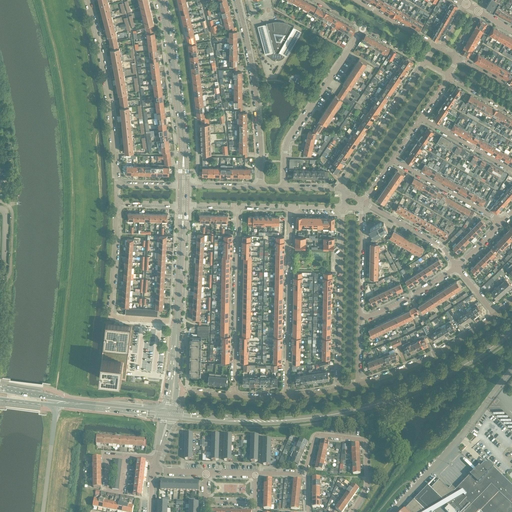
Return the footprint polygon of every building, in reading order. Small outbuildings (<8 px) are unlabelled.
[(486,9),(493,13),(499,3),(498,2),(494,0),(490,0),(486,8),(486,9)] [(140,3),(142,11),(150,9),(149,1),(140,3)] [(308,11),(312,4),(307,1),(303,8),(308,11)] [(380,8),(385,10),(389,3),(385,1),(380,8)] [(389,13),(393,6),(395,3),(395,2),(393,2),(391,5),(389,3),(385,10),(389,13)] [(448,7),(455,11),(458,6),(450,2),(449,4),(450,4),(448,7)] [(100,7),(102,14),(111,12),(109,4),(100,7)] [(308,11),(307,13),(306,15),(311,18),(312,16),(313,14),(317,7),(312,4),(308,11)] [(315,20),(321,9),(317,6),(317,7),(313,14),(315,16),(314,17),(315,18),(314,20),(315,20)] [(389,13),(393,15),(398,8),(393,6),(389,13)] [(448,9),(446,11),(454,16),(454,15),(455,12),(455,11),(448,7),(446,6),(445,8),(448,9)] [(393,15),(398,18),(402,11),(398,8),(393,15)] [(142,11),(144,18),(152,16),(150,9),(142,11)] [(321,19),(326,11),(321,9),(315,20),(316,21),(318,19),(319,17),(321,19)] [(326,11),(321,19),(324,20),(323,22),(325,23),(330,14),(326,11)] [(398,18),(402,20),(406,13),(402,11),(398,18)] [(442,14),(444,16),(451,20),(454,16),(446,11),(446,12),(447,12),(445,14),(443,12),(442,14)] [(102,14),(104,21),(113,19),(111,12),(102,14)] [(402,20),(406,23),(411,15),(406,13),(402,20)] [(406,23),(411,25),(415,18),(413,17),(414,14),(412,13),(411,15),(406,23)] [(330,24),(334,16),(330,14),(325,23),(323,25),(325,26),(327,24),(328,23),(330,24)] [(152,16),(144,18),(145,26),(154,23),(152,16)] [(331,29),(332,30),(339,19),(334,16),(330,24),(332,25),(332,27),(331,29)] [(444,16),(442,20),(449,24),(451,20),(444,16)] [(411,25),(415,28),(419,20),(415,18),(411,25)] [(104,21),(106,29),(114,26),(113,19),(104,21)] [(336,27),(339,29),(343,21),(339,19),(332,30),(333,31),(335,28),(335,29),(336,27)] [(480,19),(477,23),(485,28),(487,24),(480,19)] [(419,20),(415,28),(419,30),(424,23),(419,20)] [(442,20),(439,24),(446,28),(449,24),(442,20)] [(339,29),(343,31),(347,24),(343,21),(339,29)] [(274,58),(275,58),(274,60),(275,60),(276,60),(277,60),(278,60),(279,60),(280,60),(281,59),(282,59),(283,58),(284,57),(284,56),(285,56),(286,56),(288,53),(301,31),(293,27),(294,26),(293,27),(291,26),(289,25),(287,24),(284,23),(282,22),(280,22),(277,22),(275,22),(272,22),(270,23),(267,24),(266,23),(266,24),(258,26),(264,51),(265,50),(266,54),(270,53),(270,54),(270,55),(271,55),(271,56),(272,57),(273,57),(274,58)] [(437,28),(437,29),(444,33),(446,28),(439,24),(437,23),(436,25),(438,27),(437,29),(437,28)] [(476,24),(475,27),(483,32),(485,28),(477,23),(477,24),(476,24)] [(347,24),(343,31),(342,32),(341,35),(342,36),(345,32),(347,33),(351,26),(347,24)] [(108,36),(116,34),(114,26),(106,29),(108,36)] [(475,28),(473,32),(480,36),(483,32),(475,27),(474,27),(475,28)] [(489,35),(493,37),(497,29),(493,27),(489,35)] [(434,33),(441,37),(441,36),(442,36),(443,33),(444,33),(437,29),(435,31),(433,30),(432,32),(434,33)] [(493,37),(497,39),(501,32),(497,29),(493,37)] [(480,36),(473,32),(470,37),(473,39),(474,38),(478,40),(480,36)] [(497,39),(501,41),(505,34),(501,32),(497,39)] [(441,37),(434,33),(432,35),(431,35),(430,37),(438,41),(441,37)] [(116,34),(108,36),(109,42),(113,41),(113,42),(115,41),(115,42),(117,42),(116,34)] [(363,46),(365,44),(369,36),(366,34),(365,36),(364,36),(360,41),(359,43),(363,46)] [(501,41),(505,44),(509,36),(505,34),(501,41)] [(194,35),(187,36),(188,43),(195,41),(195,42),(196,42),(194,35)] [(365,44),(369,46),(373,39),(369,36),(365,44)] [(478,45),(476,43),(478,40),(474,38),(473,39),(470,37),(467,41),(475,45),(477,47),(478,45)] [(369,46),(373,48),(377,41),(373,39),(369,46)] [(109,42),(111,49),(118,48),(117,42),(115,42),(115,41),(113,42),(113,41),(109,42)] [(375,54),(376,53),(381,43),(377,41),(373,48),(375,50),(373,53),(375,54)] [(475,45),(467,41),(465,45),(464,45),(472,50),(474,48),(475,49),(477,47),(475,45)] [(379,52),(381,53),(385,46),(381,43),(376,53),(377,54),(379,52)] [(463,49),(470,54),(472,50),(464,45),(463,48),(463,49)] [(385,46),(381,53),(384,55),(382,58),(383,59),(390,48),(385,46)] [(111,49),(112,57),(121,55),(119,48),(118,48),(111,49)] [(383,63),(385,64),(389,58),(391,60),(396,52),(391,49),(388,55),(385,60),(385,59),(383,63)] [(470,54),(463,49),(460,53),(468,58),(470,54)] [(473,61),(477,63),(482,56),(478,53),(473,61)] [(112,57),(113,64),(122,63),(121,55),(112,57)] [(477,63),(482,66),(486,58),(482,56),(477,63)] [(404,59),(403,61),(410,66),(413,62),(407,58),(406,57),(405,57),(403,59),(404,59)] [(355,65),(362,70),(367,63),(359,58),(355,65)] [(482,66),(486,68),(490,60),(486,58),(482,66)] [(486,68),(490,70),(494,63),(490,60),(486,68)] [(403,61),(400,65),(407,70),(410,66),(403,61)] [(113,64),(115,72),(123,70),(122,63),(113,64)] [(490,70),(494,72),(498,65),(494,63),(490,70)] [(392,66),(397,69),(404,74),(407,70),(400,65),(399,68),(393,64),(392,66)] [(351,71),(358,76),(362,70),(355,65),(351,71)] [(494,72),(498,75),(502,67),(498,65),(494,72)] [(498,75),(502,77),(506,70),(502,67),(498,75)] [(397,69),(395,73),(402,78),(404,74),(397,69)] [(115,72),(116,79),(124,78),(123,70),(115,72)] [(502,77),(506,79),(510,72),(506,70),(502,77)] [(348,76),(355,81),(358,76),(351,71),(348,76)] [(390,76),(392,78),(399,82),(402,78),(395,73),(392,72),(390,76)] [(391,79),(389,82),(396,86),(399,82),(392,78),(390,76),(387,74),(386,76),(391,79)] [(343,83),(344,84),(350,88),(355,81),(348,76),(343,83)] [(116,79),(117,87),(126,85),(124,78),(116,79)] [(384,84),(386,86),(393,90),(396,86),(389,82),(387,80),(384,84)] [(119,94),(126,93),(127,93),(126,85),(117,87),(119,94)] [(386,86),(383,90),(390,95),(393,90),(386,86)] [(456,86),(454,90),(461,94),(462,92),(463,93),(465,91),(462,89),(462,90),(459,88),(456,86)] [(350,88),(348,91),(355,95),(353,98),(356,99),(359,94),(350,88)] [(383,90),(382,92),(377,89),(376,90),(377,91),(381,94),(388,99),(390,95),(383,90)] [(450,93),(457,98),(460,94),(461,95),(461,94),(454,90),(453,91),(452,90),(450,93)] [(380,95),(378,98),(385,103),(388,99),(381,94),(377,91),(376,93),(380,95)] [(126,93),(119,94),(120,100),(123,99),(124,100),(125,100),(125,101),(128,101),(126,93)] [(366,95),(363,93),(357,101),(361,104),(366,95)] [(450,93),(447,97),(454,102),(457,98),(450,93)] [(335,95),(330,102),(338,107),(343,100),(337,96),(335,95)] [(467,106),(468,103),(471,105),(475,97),(471,95),(465,105),(467,106)] [(345,97),(343,100),(352,106),(355,101),(353,99),(351,101),(345,97)] [(370,99),(372,100),(382,107),(385,103),(378,98),(376,100),(371,97),(370,99)] [(451,107),(451,106),(455,108),(457,104),(454,102),(447,97),(444,102),(451,107)] [(472,108),(473,106),(475,107),(479,99),(475,97),(471,105),(470,107),(472,108)] [(475,107),(479,109),(483,102),(479,99),(475,107)] [(382,107),(372,100),(371,102),(374,104),(372,106),(379,111),(382,107)] [(330,102),(327,107),(334,112),(338,107),(330,102)] [(444,102),(441,106),(448,111),(451,107),(444,102)] [(479,109),(478,111),(480,112),(481,110),(483,112),(488,104),(483,102),(479,109)] [(486,113),(485,115),(486,116),(487,114),(492,107),(488,104),(483,112),(486,113)] [(120,107),(121,115),(130,114),(129,106),(128,106),(121,107),(120,107)] [(379,111),(372,106),(369,110),(376,115),(379,111)] [(448,111),(441,106),(438,110),(445,115),(447,113),(452,116),(453,114),(448,111)] [(327,107),(324,112),(331,117),(334,112),(327,107)] [(492,107),(487,114),(486,116),(488,117),(489,115),(492,116),(496,109),(492,107)] [(496,109),(492,116),(494,118),(491,121),(494,122),(494,121),(500,111),(496,109)] [(366,115),(373,120),(376,115),(369,110),(366,115)] [(437,114),(436,115),(443,120),(443,119),(445,115),(438,110),(438,111),(436,113),(437,114)] [(496,122),(497,120),(500,121),(504,114),(500,111),(494,121),(496,122)] [(319,120),(325,124),(326,125),(331,117),(324,112),(319,120)] [(373,120),(366,115),(363,113),(361,117),(362,118),(363,119),(370,124),(373,120)] [(121,115),(122,123),(131,122),(130,114),(121,115)] [(504,114),(500,121),(502,122),(500,127),(501,128),(504,123),(508,116),(504,114)] [(443,120),(436,115),(433,119),(437,121),(440,123),(442,124),(443,123),(442,122),(443,120)] [(504,127),(506,124),(508,126),(511,118),(508,116),(504,123),(502,126),(504,127)] [(360,123),(367,128),(370,124),(363,119),(360,123)] [(455,132),(459,125),(460,123),(462,120),(460,119),(458,123),(458,122),(457,124),(455,123),(451,129),(455,132)] [(319,120),(312,132),(316,133),(319,133),(325,124),(319,120)] [(122,123),(123,130),(131,129),(131,122),(122,123)] [(360,123),(359,125),(355,123),(354,124),(355,125),(365,132),(367,128),(360,123)] [(459,134),(463,128),(464,125),(460,123),(459,125),(455,132),(459,134)] [(201,124),(201,134),(210,134),(210,124),(201,124)] [(463,136),(467,130),(469,126),(470,125),(468,124),(465,129),(463,128),(459,134),(463,136)] [(352,129),(362,136),(365,132),(355,125),(352,129)] [(463,136),(468,139),(471,132),(473,128),(469,126),(467,130),(463,136)] [(428,128),(425,131),(431,136),(432,136),(433,134),(435,134),(436,132),(434,131),(433,131),(431,129),(430,130),(428,128)] [(123,130),(123,138),(132,137),(131,129),(123,130)] [(349,133),(359,140),(362,136),(352,129),(349,133)] [(424,132),(422,135),(429,140),(431,136),(425,131),(424,132)] [(349,133),(348,132),(347,134),(351,136),(350,139),(357,144),(359,140),(349,133)] [(471,132),(468,139),(472,141),(476,133),(474,132),(473,133),(471,132)] [(484,148),(488,142),(489,139),(487,138),(489,134),(487,133),(484,138),(480,146),(484,148)] [(201,134),(201,144),(210,144),(210,134),(201,134)] [(421,135),(419,138),(426,143),(431,146),(432,145),(429,143),(427,142),(429,139),(429,140),(422,135),(421,135)] [(441,146),(442,144),(445,138),(441,135),(437,142),(436,143),(441,146)] [(123,138),(124,145),(133,144),(132,137),(123,138)] [(479,137),(476,143),(480,146),(484,138),(482,137),(482,138),(479,137)] [(426,143),(419,138),(416,143),(423,148),(426,143)] [(346,142),(354,148),(357,144),(350,139),(348,141),(347,140),(346,142)] [(488,142),(484,148),(488,151),(494,141),(492,140),(490,143),(488,142)] [(492,153),(496,146),(498,144),(494,141),(488,151),(492,153)] [(344,147),(351,152),(354,148),(346,142),(344,144),(346,145),(344,147)] [(451,151),(451,150),(454,151),(458,145),(453,142),(449,150),(451,151)] [(416,143),(412,148),(419,153),(422,154),(423,152),(424,150),(422,149),(423,148),(416,143)] [(133,144),(124,145),(125,153),(134,152),(133,144)] [(210,144),(201,144),(202,155),(211,154),(210,144)] [(492,153),(496,155),(501,147),(502,146),(499,145),(498,148),(496,146),(492,153)] [(344,147),(341,151),(348,156),(351,152),(344,147)] [(462,147),(458,153),(457,155),(459,156),(460,154),(462,156),(466,149),(462,147)] [(504,151),(500,158),(505,160),(509,152),(511,148),(510,147),(508,151),(507,151),(506,152),(504,151)] [(410,152),(417,157),(417,156),(419,154),(421,155),(422,154),(419,153),(412,148),(410,152)] [(341,151),(339,155),(346,160),(348,156),(341,151)] [(408,155),(408,156),(414,161),(415,161),(414,160),(417,157),(410,152),(408,155)] [(473,165),(474,163),(478,156),(474,154),(470,160),(469,163),(473,165)] [(323,164),(325,162),(327,159),(325,158),(321,155),(319,158),(320,159),(319,160),(322,164),(323,164)] [(333,155),(332,156),(343,163),(346,160),(339,155),(337,157),(336,156),(336,157),(333,155)] [(335,161),(333,163),(340,168),(343,163),(332,156),(331,157),(334,159),(333,160),(335,161)] [(414,161),(408,156),(405,160),(408,163),(408,162),(412,165),(412,164),(413,165),(414,164),(413,163),(414,161)] [(486,161),(482,159),(478,165),(477,167),(481,170),(482,169),(486,161)] [(421,170),(425,172),(429,166),(431,162),(430,161),(427,165),(425,163),(421,170)] [(483,170),(484,168),(486,170),(490,163),(486,161),(482,169),(483,170)] [(425,172),(429,175),(433,168),(435,164),(431,162),(429,166),(425,172)] [(340,168),(333,163),(330,168),(336,173),(340,168)] [(489,175),(490,173),(491,172),(494,166),(490,163),(486,170),(485,172),(489,175)] [(429,175),(434,177),(437,170),(439,166),(435,164),(433,168),(429,175)] [(441,173),(439,172),(442,168),(439,166),(437,170),(434,177),(438,179),(441,173)] [(494,166),(491,172),(490,173),(492,175),(493,173),(495,175),(498,168),(494,166)] [(391,186),(395,188),(404,174),(397,170),(387,184),(387,185),(390,188),(391,186)] [(442,182),(445,175),(447,171),(446,170),(444,174),(441,173),(438,179),(442,182)] [(501,182),(503,179),(507,173),(502,170),(499,177),(498,178),(497,179),(501,182)] [(318,171),(318,179),(324,179),(324,178),(327,178),(328,172),(324,172),(324,171),(318,171)] [(446,184),(450,186),(454,180),(455,177),(451,175),(450,177),(446,184)] [(450,186),(454,189),(458,182),(459,180),(455,177),(454,180),(450,186)] [(417,191),(419,188),(422,182),(418,180),(413,188),(417,191)] [(454,189),(458,191),(462,185),(463,182),(459,180),(458,182),(454,189)] [(417,191),(421,193),(426,184),(422,182),(419,188),(417,191)] [(458,191),(462,193),(467,184),(463,182),(462,185),(458,191)] [(424,191),(427,193),(430,187),(426,184),(421,193),(420,196),(421,196),(424,191)] [(462,193),(466,196),(471,187),(467,184),(462,193)] [(377,199),(384,204),(394,189),(395,188),(391,186),(390,188),(387,185),(377,199)] [(426,199),(428,200),(434,189),(430,187),(427,193),(429,194),(426,199)] [(433,196),(435,197),(438,191),(434,189),(428,200),(430,201),(433,196)] [(434,204),(436,205),(442,194),(438,191),(435,197),(437,199),(434,204)] [(474,200),(478,194),(480,192),(480,191),(479,191),(478,192),(477,191),(476,193),(474,192),(470,198),(474,200)] [(504,193),(501,196),(507,202),(510,199),(504,193)] [(439,203),(442,204),(443,202),(447,196),(442,194),(436,205),(438,206),(439,203)] [(444,206),(446,207),(451,198),(447,196),(443,202),(442,204),(444,206)] [(501,196),(498,200),(504,206),(507,202),(501,196)] [(449,205),(451,207),(455,200),(451,198),(446,207),(447,208),(449,205)] [(491,200),(489,204),(491,207),(489,209),(496,213),(498,213),(501,209),(494,203),(492,202),(491,200)] [(498,200),(494,203),(501,209),(504,206),(498,200)] [(458,214),(459,211),(463,205),(459,203),(454,211),(455,212),(456,212),(458,214)] [(395,210),(400,213),(404,206),(402,205),(402,206),(399,204),(395,210)] [(461,218),(462,216),(467,207),(463,205),(459,211),(462,213),(458,219),(460,220),(461,218)] [(400,213),(405,216),(409,210),(406,208),(406,207),(404,206),(400,213)] [(467,207),(462,216),(461,218),(462,219),(463,217),(465,214),(467,216),(471,210),(467,207)] [(405,216),(410,219),(414,212),(412,211),(412,212),(409,210),(405,216)] [(410,219),(415,222),(419,216),(416,214),(416,213),(414,212),(410,219)] [(415,222),(420,225),(424,218),(422,216),(422,217),(419,216),(415,222)] [(420,225),(425,227),(429,221),(426,220),(426,219),(424,218),(420,225)] [(481,219),(477,224),(482,228),(486,224),(481,219)] [(425,227),(430,230),(434,223),(432,222),(432,223),(429,221),(425,227)] [(375,225),(383,239),(385,242),(386,244),(389,237),(387,236),(389,237),(393,230),(390,228),(388,230),(384,223),(382,224),(381,222),(375,225)] [(430,230),(435,233),(439,227),(437,226),(437,225),(434,223),(430,230)] [(477,224),(473,228),(478,232),(482,228),(477,224)] [(370,243),(379,243),(385,242),(383,239),(375,225),(370,229),(371,230),(369,231),(373,238),(370,240),(370,243)] [(435,233),(440,236),(444,229),(442,228),(442,229),(439,227),(435,233)] [(473,228),(469,232),(474,236),(478,232),(473,228)] [(444,229),(440,236),(445,239),(449,233),(446,231),(446,230),(444,229)] [(394,230),(393,230),(389,237),(405,246),(409,239),(394,230)] [(469,232),(465,235),(470,240),(474,236),(469,232)] [(509,242),(511,240),(511,238),(506,233),(503,236),(509,242)] [(465,235),(461,240),(466,244),(470,240),(465,235)] [(500,240),(506,246),(508,247),(509,246),(507,244),(509,242),(503,236),(500,240)] [(424,248),(409,239),(405,246),(420,255),(424,248)] [(461,240),(457,244),(462,248),(466,244),(461,240)] [(500,240),(496,243),(503,249),(506,246),(500,240)] [(370,243),(370,261),(378,261),(379,243),(370,243)] [(503,249),(496,243),(493,247),(499,253),(500,254),(502,252),(501,251),(503,249)] [(462,248),(457,244),(453,248),(458,253),(462,248)] [(493,247),(487,253),(492,258),(495,254),(497,256),(499,253),(493,247)] [(487,253),(483,257),(488,262),(492,258),(487,253)] [(483,257),(479,261),(484,266),(488,262),(483,257)] [(439,259),(434,262),(438,268),(442,265),(439,259)] [(378,261),(370,261),(369,279),(378,279),(378,261)] [(479,261),(475,265),(480,270),(484,266),(479,261)] [(434,262),(429,265),(433,271),(438,268),(434,262)] [(429,265),(424,268),(428,274),(433,271),(429,265)] [(480,270),(475,265),(470,269),(475,274),(480,270)] [(424,268),(419,271),(423,277),(428,274),(424,268)] [(419,271),(415,275),(419,280),(423,277),(419,271)] [(415,275),(410,278),(414,284),(419,280),(415,275)] [(494,280),(492,277),(484,284),(486,287),(494,280)] [(414,284),(410,278),(405,281),(409,287),(414,284)] [(504,281),(501,283),(507,290),(511,286),(505,278),(503,280),(504,281)] [(456,281),(444,289),(448,296),(461,288),(456,281)] [(400,283),(395,286),(398,292),(403,290),(400,283)] [(501,283),(497,287),(503,294),(507,290),(501,283)] [(395,286),(390,288),(393,295),(398,292),(395,286)] [(497,287),(496,286),(494,289),(495,290),(491,292),(497,299),(503,294),(497,287)] [(390,288),(385,291),(387,297),(393,295),(390,288)] [(444,289),(431,297),(436,304),(448,296),(444,289)] [(385,291),(379,293),(382,300),(387,297),(385,291)] [(379,293),(374,296),(377,302),(382,300),(379,293)] [(377,302),(374,296),(369,298),(370,301),(369,302),(370,304),(372,304),(372,305),(377,302)] [(436,304),(431,297),(418,306),(423,313),(436,304)] [(472,308),(472,309),(477,315),(482,312),(477,305),(476,303),(471,306),(472,308)] [(416,307),(409,310),(412,317),(419,314),(416,307)] [(472,309),(467,312),(472,318),(477,315),(472,309)] [(409,310),(396,316),(399,324),(413,318),(412,317),(409,310)] [(467,312),(463,315),(467,322),(472,318),(467,312)] [(467,322),(463,315),(458,319),(462,325),(467,322)] [(396,316),(382,323),(386,331),(399,324),(396,316)] [(445,324),(446,326),(450,333),(455,330),(450,321),(445,324)] [(386,331),(382,323),(368,329),(372,337),(386,331)] [(102,360),(100,378),(121,381),(122,378),(126,379),(126,374),(125,374),(125,372),(126,371),(127,371),(128,363),(129,347),(131,329),(129,329),(129,326),(119,325),(108,324),(108,326),(105,326),(103,344),(102,360)] [(189,376),(201,377),(201,337),(209,338),(209,327),(197,326),(197,337),(190,337),(189,376)] [(446,326),(441,329),(445,336),(450,333),(446,326)] [(441,329),(436,332),(440,339),(445,336),(441,329)] [(440,339),(436,332),(431,335),(435,342),(437,340),(438,342),(440,340),(440,339)] [(420,336),(418,337),(423,348),(428,345),(427,343),(430,342),(427,337),(424,338),(421,339),(420,336)] [(417,341),(414,343),(417,350),(423,348),(418,337),(416,338),(417,341)] [(413,340),(407,342),(412,353),(417,350),(414,343),(413,340)] [(412,353),(407,342),(402,345),(407,355),(412,353)] [(395,352),(389,354),(392,361),(398,359),(397,358),(399,358),(398,354),(396,355),(395,352)] [(389,354),(384,356),(387,363),(392,361),(389,354)] [(384,356),(379,358),(381,365),(387,363),(384,356)] [(379,358),(373,360),(376,367),(381,365),(379,358)] [(376,367),(373,360),(368,362),(369,366),(368,367),(369,369),(370,369),(376,367)] [(321,366),(322,371),(324,380),(329,379),(328,374),(329,374),(329,373),(328,372),(328,371),(325,372),(324,366),(329,364),(328,361),(321,363),(321,366)] [(185,443),(193,443),(193,434),(185,434),(185,443)] [(212,443),(219,444),(220,435),(212,435),(212,443)] [(251,436),(250,445),(258,445),(259,436),(251,436)] [(263,439),(263,448),(271,448),(271,440),(263,439)] [(295,448),(296,449),(304,452),(306,448),(298,445),(296,444),(295,448)] [(293,453),(294,454),(302,457),(304,452),(296,449),(295,448),(293,453)] [(192,461),(193,451),(185,451),(185,460),(192,461)] [(219,452),(212,452),(211,461),(219,461),(219,452)] [(292,453),(290,458),(300,462),(302,457),(294,454),(293,453),(292,453)] [(300,462),(290,458),(288,462),(294,465),(298,466),(300,462)] [(137,460),(136,468),(145,469),(146,461),(137,460)] [(511,511),(511,486),(489,465),(488,465),(487,465),(486,464),(485,465),(484,465),(481,468),(480,468),(479,467),(470,477),(456,491),(452,487),(449,491),(442,484),(439,481),(431,490),(428,487),(414,501),(403,511),(511,511)] [(350,486),(349,488),(356,493),(359,489),(353,485),(351,487),(350,486)] [(143,489),(134,488),(133,496),(142,497),(143,489)] [(349,491),(347,493),(353,498),(356,493),(349,488),(347,490),(349,491)] [(344,494),(343,496),(350,502),(353,498),(347,493),(346,495),(344,494)] [(343,499),(341,501),(348,506),(350,502),(343,496),(342,499),(343,499)] [(339,503),(337,505),(345,510),(348,506),(341,501),(340,503),(339,503)]
